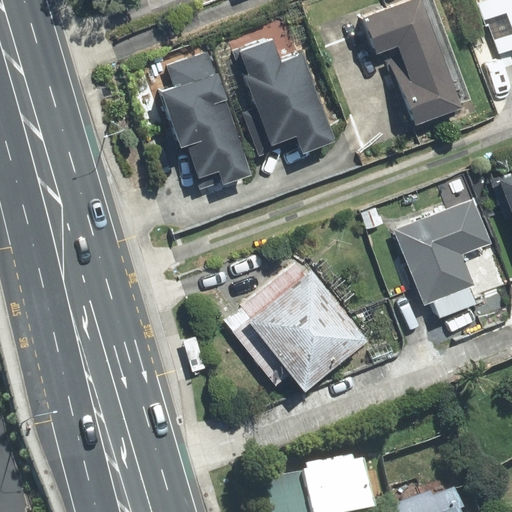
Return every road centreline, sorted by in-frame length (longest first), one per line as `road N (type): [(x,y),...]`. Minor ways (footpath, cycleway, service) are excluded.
road 1 (primary): [(96,511),(59,336),(49,191)]
road 2 (primary): [(80,253),(171,511)]
road 3 (primary): [(80,253),(82,310),(146,511)]
road 4 (primary): [(0,23),(49,191)]
